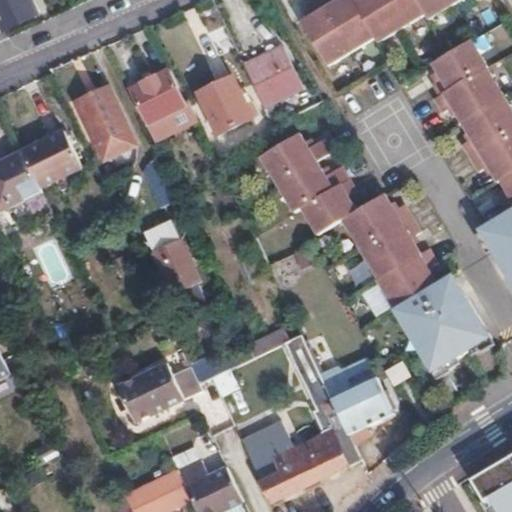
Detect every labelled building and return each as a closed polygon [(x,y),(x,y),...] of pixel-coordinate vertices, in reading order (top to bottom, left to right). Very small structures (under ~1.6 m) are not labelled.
[(37,0),(0,0),(0,40),(46,22),(37,0)] [(314,16),(303,22),(329,66),(376,39),(379,43),(426,15),(429,20),(462,0),(340,0),(339,0),(338,0),(313,0),(307,4),(314,16)] [(473,41),(433,65),(442,79),(433,84),(441,97),(436,100),(444,113),(453,108),(473,140),(463,145),(480,173),(489,167),(499,183),(502,181),(510,196),(501,201),(509,214),(481,231),(511,282),(511,109),(488,69),(489,68),(473,41)] [(283,47),(244,66),(265,109),(272,105),(305,89),(283,47)] [(149,125),(184,107),(167,71),(132,89),(149,125)] [(252,119),(234,79),(201,95),(219,134),(252,119)] [(137,145),(109,88),(77,103),(106,160),(137,145)] [(273,127),(280,123),(277,115),(272,105),(265,109),(273,127)] [(192,122),(184,107),(149,125),(157,140),(192,122)] [(280,123),(295,115),(291,108),(277,115),(280,123)] [(64,133),(23,153),(41,189),(82,169),(64,133)] [(302,135),(264,157),(297,213),(304,209),(319,236),(345,221),(379,281),(378,282),(395,312),(394,313),(432,376),(492,339),(454,276),(439,285),(430,269),(439,263),(430,249),(421,255),(413,238),(422,233),(406,205),(396,211),(386,195),(358,212),(350,198),(358,192),(343,167),(327,177),(318,162),(334,152),(326,139),(310,149),(302,135)] [(41,189),(23,153),(0,163),(0,213),(43,193),(41,189)] [(178,199),(159,159),(143,167),(162,206),(178,199)] [(190,258),(181,239),(154,253),(162,271),(190,258)] [(302,336),(286,344),(318,414),(315,416),(326,438),(291,454),(285,442),(290,439),(283,424),(243,442),(258,473),(272,503),(361,462),(353,445),(333,403),(321,377),(302,336)] [(0,347),(0,396),(19,389),(0,347)] [(195,366),(202,380),(228,367),(221,353),(195,366)] [(367,361),(376,380),(378,379),(370,360),(367,361)] [(333,403),(353,445),(370,436),(367,427),(395,415),(378,379),(376,380),(367,361),(343,372),(339,370),(321,377),(333,403)] [(410,377),(402,363),(387,371),(395,385),(410,377)] [(203,391),(193,368),(175,377),(169,365),(134,381),(151,416),(203,391)] [(233,372),(217,378),(223,394),(239,388),(233,372)] [(151,416),(134,381),(118,390),(135,424),(151,416)] [(173,462),(178,471),(199,461),(195,452),(173,462)] [(493,511),(511,511),(511,455),(475,474),(493,511)] [(192,500),(197,511),(223,511),(238,505),(244,503),(226,467),(209,476),(201,460),(199,461),(178,471),(192,500)] [(127,496),(134,511),(167,511),(192,500),(178,471),(127,496)] [(17,506),(8,487),(0,490),(0,501),(4,511),(17,506)]
